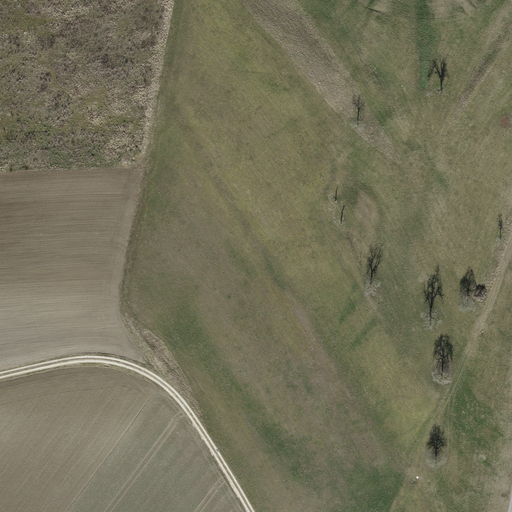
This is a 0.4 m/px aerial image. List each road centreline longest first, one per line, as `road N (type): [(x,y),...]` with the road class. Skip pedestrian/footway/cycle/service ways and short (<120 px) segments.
road 1 (track): [(179,0),(122,293),(166,389)]
road 2 (track): [(249,511),(176,397),(149,375),(108,360),(67,358),(0,374)]
